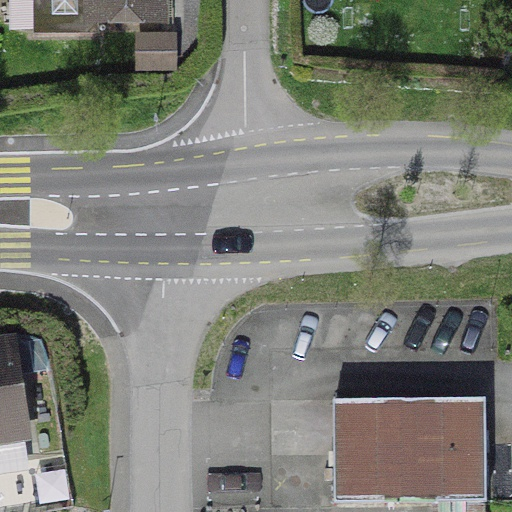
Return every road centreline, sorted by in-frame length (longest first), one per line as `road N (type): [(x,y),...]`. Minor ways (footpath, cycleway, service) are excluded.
road 1 (residential): [(157,206),(165,511)]
road 2 (primary): [(511,199),(236,205)]
road 3 (residential): [(236,205),(237,0)]
road 4 (primary): [(157,206),(0,210)]
